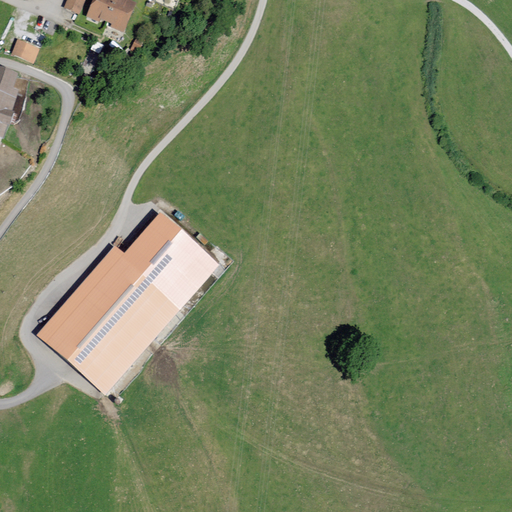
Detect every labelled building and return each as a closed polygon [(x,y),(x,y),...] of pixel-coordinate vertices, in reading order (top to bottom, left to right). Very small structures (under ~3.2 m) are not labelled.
[(68,0),(65,8),(80,14),(86,0),(68,0)] [(139,2),(134,0),(95,0),(89,16),(102,22),(103,20),(114,24),(113,26),(127,32),(139,2)] [(40,50),(19,41),(13,55),(34,65),(40,50)] [(20,75),(0,68),(0,137),(5,140),(10,125),(12,125),(16,114),(13,113),(20,92),(15,90),(20,75)] [(125,255),(114,245),(34,336),(104,396),(218,265),(160,215),(125,255)]
